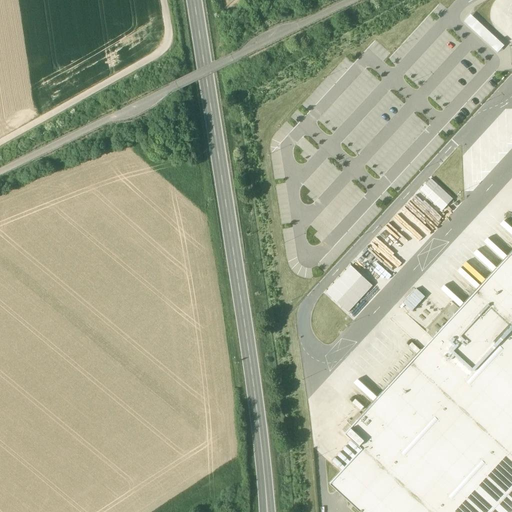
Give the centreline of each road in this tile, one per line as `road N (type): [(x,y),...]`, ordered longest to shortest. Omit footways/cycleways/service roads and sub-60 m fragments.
road 1 (primary): [(268,511),(193,0)]
road 2 (track): [(0,171),(232,58)]
road 3 (track): [(164,0),(163,50),(0,143)]
road 4 (track): [(351,0),(232,58)]
